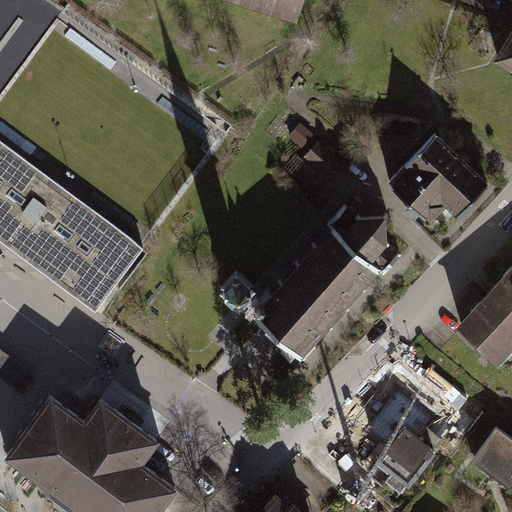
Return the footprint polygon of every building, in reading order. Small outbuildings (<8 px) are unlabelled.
[(261,0),(300,12),(303,0),(261,0)] [(511,31),(493,66),(511,76),(509,81),(511,82),(511,31)] [(462,155),(435,130),(389,180),(411,200),(433,221),(447,206),(450,209),(457,216),(490,180),(462,155)] [(340,176),(351,163),(322,139),(311,152),(340,176)] [(0,156),(0,245),(99,314),(138,258),(141,255),(143,252),(0,156)] [(343,231),(335,224),(255,312),(275,330),(302,353),(381,266),(373,258),(392,237),(362,210),(343,231)] [(511,271),(459,329),(502,368),(511,356),(511,271)] [(0,351),(0,378),(17,391),(30,374),(0,351)] [(392,429),(405,440),(413,431),(441,394),(401,363),(365,408),(368,411),(385,424),(392,429)] [(83,419),(48,394),(2,457),(50,492),(48,494),(72,511),(160,511),(178,488),(143,462),(160,440),(128,416),(100,396),(83,419)] [(385,424),(368,411),(345,440),(361,453),(385,424)] [(511,428),(499,420),(473,457),(511,485),(511,483),(511,428)] [(392,429),(385,424),(361,453),(367,458),(392,429)] [(367,458),(404,489),(436,451),(413,431),(405,440),(392,429),(367,458)] [(303,511),(280,493),(264,511),(303,511)]
